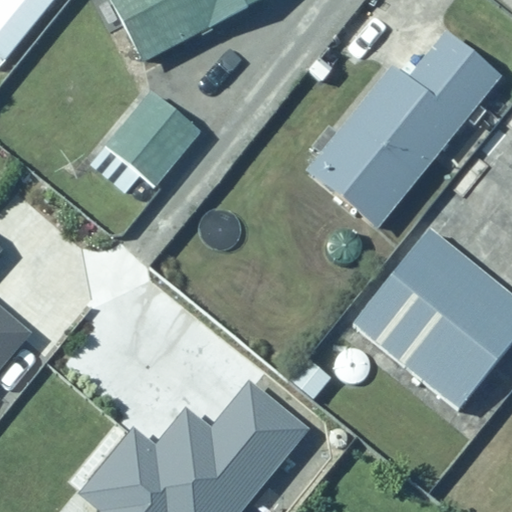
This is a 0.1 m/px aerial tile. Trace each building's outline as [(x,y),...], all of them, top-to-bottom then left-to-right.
[(0,0),(0,57),(7,64),(58,0),(0,0)] [(111,0),(145,66),(273,0),(111,0)] [(307,174),(380,231),(500,77),(450,38),(415,84),(394,68),(340,137),(325,126),(310,146),(322,155),(307,174)] [(149,96),(104,149),(151,189),(196,135),(149,96)] [(511,299),(426,232),(349,327),(463,412),(511,346),(511,299)] [(0,379),(31,344),(0,316),(0,262),(3,260),(0,256),(0,379)] [(153,455),(131,438),(77,506),(84,511),(247,511),(308,437),(249,390),(210,436),(184,417),(153,455)]
